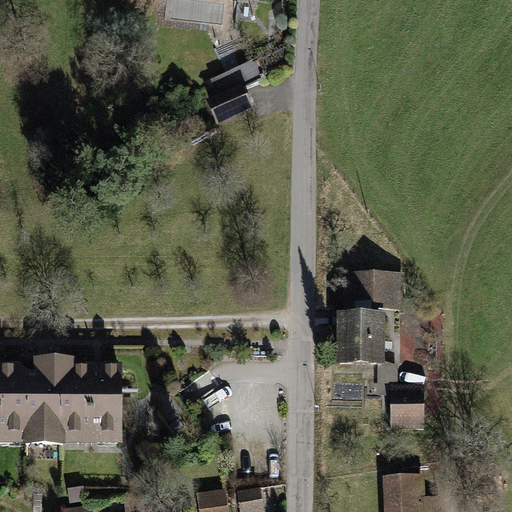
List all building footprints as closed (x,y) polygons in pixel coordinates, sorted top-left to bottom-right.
[(209,84),(216,98),(240,86),(259,77),(252,63),(209,84)] [(216,98),(204,104),(215,127),(251,109),(240,86),(216,98)] [(420,394),(393,395),(392,370),(381,370),(379,324),(368,325),(368,312),(397,313),(397,280),(342,280),(341,313),(342,325),(334,326),(336,372),(374,371),(375,396),(386,396),(388,433),(422,431),(420,394)] [(37,372),(0,372),(0,448),(119,448),(118,372),(37,372)] [(419,511),(418,487),(380,488),(380,511),(419,511)] [(80,490),(67,492),(68,502),(82,500),(80,490)] [(223,511),(221,495),(196,499),(198,511),(223,511)] [(258,511),(256,496),(236,498),(237,511),(258,511)]
